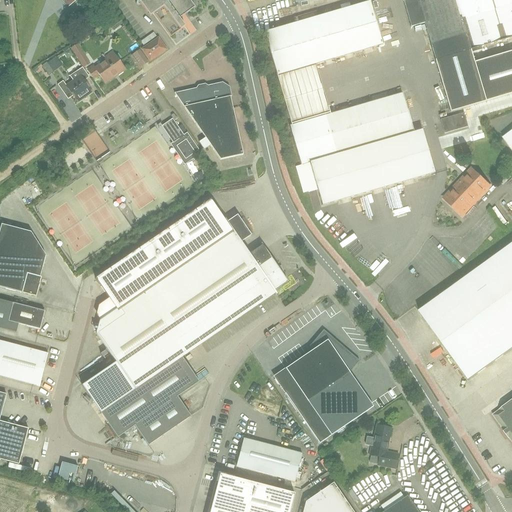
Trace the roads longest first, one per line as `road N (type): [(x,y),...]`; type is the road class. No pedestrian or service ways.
road 1 (secondary): [(340,278),(284,200),(233,16)]
road 2 (secondary): [(497,511),(401,356),(340,278)]
road 3 (unclassified): [(189,477),(207,412),(236,354),(257,331),(340,278)]
road 4 (unclassified): [(74,126),(233,16)]
road 5 (unclassified): [(48,443),(86,286)]
road 6 (unclassified): [(189,477),(48,443)]
